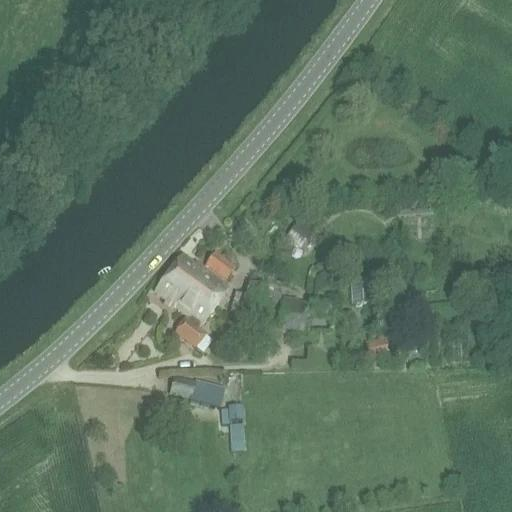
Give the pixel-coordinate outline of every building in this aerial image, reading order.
[(291,230),(306,242),(314,232),(299,220),(291,230)] [(234,270),(214,254),(203,268),(224,284),(234,270)] [(198,328),(199,329),(227,292),(184,259),(156,296),(189,321),(186,324),(184,323),(173,337),(192,352),(203,338),(196,332),(198,328)] [(372,282),(397,280),(396,265),(371,266),(372,282)] [(350,283),(351,307),(370,306),(369,282),(350,283)] [(279,309),(281,297),(273,293),(273,291),(248,286),(245,298),(235,295),(229,316),(239,317),(238,322),(278,329),(278,331),(307,337),(312,306),(283,300),(281,309),(279,309)] [(315,316),(335,318),(337,300),(317,298),(315,316)] [(168,397),(219,411),(224,391),(194,383),(194,385),(173,380),(168,397)] [(243,423),(242,408),(228,409),(229,423),(243,423)] [(243,445),(242,426),(228,426),(228,433),(231,433),(231,445),(243,445)]
